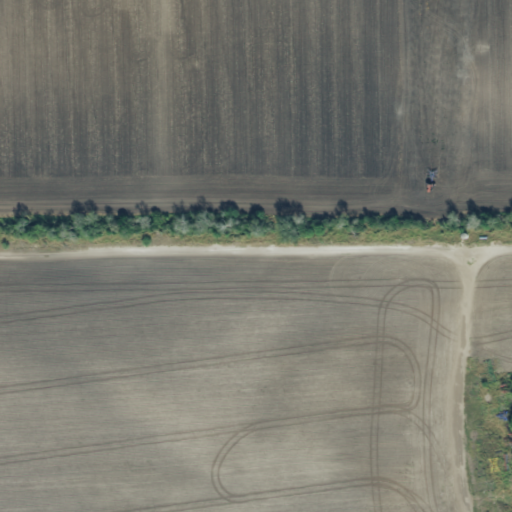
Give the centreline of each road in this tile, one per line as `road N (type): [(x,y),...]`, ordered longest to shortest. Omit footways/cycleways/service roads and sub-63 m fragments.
road 1 (track): [(511,248),(0,250)]
road 2 (track): [(463,249),(467,511)]
